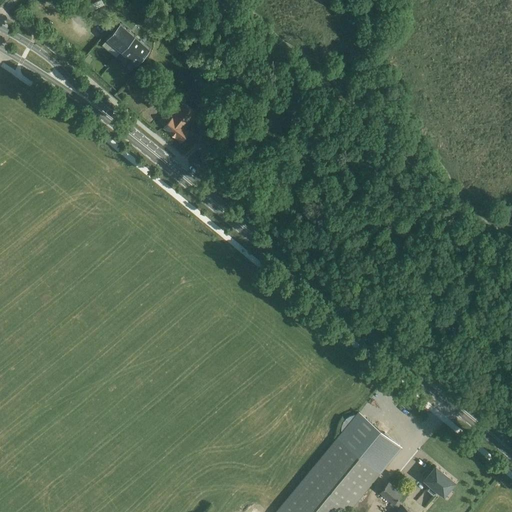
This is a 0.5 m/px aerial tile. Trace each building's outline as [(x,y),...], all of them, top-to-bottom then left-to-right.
[(114,30),(107,39),(108,39),(111,42),(117,47),(120,50),(121,51),(122,51),(122,52),(135,36),(134,36),(120,24),(121,24),(120,23),(114,30)] [(135,36),(122,52),(137,64),(137,65),(150,49),(135,37),(135,36)] [(171,48),(175,39),(171,37),(167,46),(171,48)] [(219,82),(213,68),(204,72),(211,86),(219,82)] [(201,80),(198,85),(205,90),(208,85),(201,80)] [(198,101),(202,97),(200,95),(205,90),(194,82),(184,94),(196,104),(198,101)] [(183,103),(164,127),(182,142),(192,129),(198,121),(193,117),(197,113),(183,103)] [(314,148),(317,144),(309,136),(305,140),(314,148)] [(221,155),(215,150),(209,156),(210,157),(215,162),(216,161),(221,155)] [(269,159),(277,170),(286,163),(277,152),(269,159)] [(321,159),(307,164),(315,188),(330,183),(321,159)] [(274,182),(287,197),(299,186),(286,172),(274,182)] [(308,197),(297,206),(305,216),(316,207),(308,197)] [(342,434),(338,439),(378,473),(400,446),(360,412),(359,414),(354,414),(350,416),(346,418),(343,421),(342,425),(341,430),(342,434)] [(345,511),(378,473),(338,439),(277,511),(345,511)] [(438,490),(444,495),(455,482),(436,466),(425,479),(431,484),(427,489),(434,494),(438,490)] [(411,511),(407,508),(403,504),(403,505),(397,500),(402,493),(389,481),(381,491),(392,501),(390,503),(398,510),(396,511),(411,511)]
